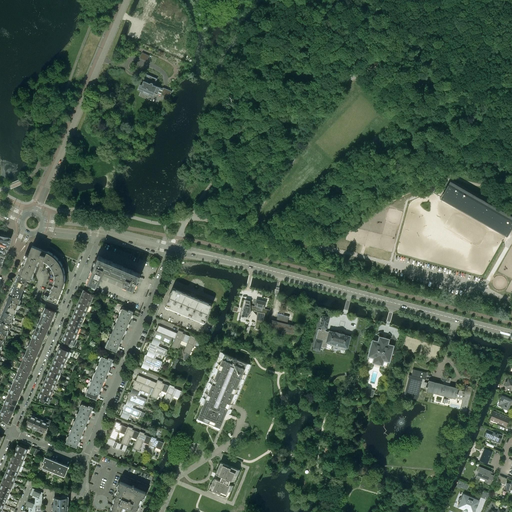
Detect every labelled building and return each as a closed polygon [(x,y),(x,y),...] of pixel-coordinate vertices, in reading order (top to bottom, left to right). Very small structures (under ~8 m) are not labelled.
[(157,0),(146,28),(155,31),(161,16),(177,22),(181,12),(165,5),(167,0),(157,0)] [(143,53),(140,58),(147,61),(149,56),(143,53)] [(372,60),(368,69),(378,74),(382,67),(383,64),(372,59),(372,60)] [(163,89),(154,85),(157,79),(157,80),(157,79),(146,74),(146,75),(149,76),(148,81),(144,79),(141,85),(140,84),(138,90),(153,96),(154,92),(157,94),(157,93),(169,98),(172,91),(164,88),(163,89)] [(440,198),(440,199),(441,199),(441,200),(505,236),(506,236),(507,236),(508,234),(506,233),(511,224),(511,219),(448,183),(445,188),(442,195),(440,198)] [(0,241),(8,244),(10,239),(9,237),(6,236),(1,235),(0,236),(0,235),(0,241)] [(63,289),(64,285),(65,284),(65,283),(65,281),(65,280),(65,278),(65,277),(65,275),(65,273),(65,272),(64,270),(64,268),(63,267),(62,265),(62,264),(61,262),(60,261),(59,260),(58,258),(57,257),(55,256),(54,255),(53,254),(47,251),(46,251),(32,246),(28,255),(26,254),(25,254),(24,256),(25,257),(23,261),(23,260),(22,263),(20,267),(19,269),(20,269),(18,274),(28,278),(32,279),(40,260),(43,261),(43,260),(48,262),(51,266),(54,270),(55,275),(55,280),(54,285),(48,300),(57,303),(63,289)] [(140,274),(136,273),(133,272),(134,269),(130,267),(129,270),(98,256),(87,282),(96,285),(98,283),(99,283),(103,275),(123,284),(134,289),(140,274)] [(26,283),(28,278),(18,274),(16,279),(26,283)] [(24,288),(26,283),(16,279),(14,284),(24,288)] [(22,293),(24,288),(14,284),(12,289),(22,293)] [(211,306),(211,305),(211,304),(210,303),(209,303),(203,301),(202,300),(201,300),(200,299),(199,299),(198,299),(197,298),(196,298),(195,297),(194,297),(193,297),(190,295),(189,295),(188,294),(187,294),(185,293),(184,293),(183,292),(182,292),(176,290),(175,289),(174,288),(173,288),(172,289),(172,290),(171,290),(172,291),(165,307),(204,323),(210,307),(211,307),(211,306)] [(19,298),(22,293),(12,289),(10,294),(19,298)] [(91,300),(94,295),(84,290),(81,296),(91,300)] [(21,299),(19,298),(10,294),(8,299),(19,304),(21,299)] [(89,305),(91,300),(81,296),(79,301),(89,305)] [(17,309),(19,304),(8,299),(6,304),(17,309)] [(263,309),(263,307),(264,308),(266,302),(256,299),(255,305),(256,305),(255,307),(251,306),(250,301),(245,300),(243,311),(242,311),(241,315),(242,315),(241,316),(243,317),(247,317),(251,312),(250,311),(252,309),(257,312),(257,318),(256,318),(256,325),(255,325),(255,329),(261,330),(264,317),(267,318),(269,310),(263,309)] [(87,311),(89,305),(79,301),(77,306),(87,311)] [(15,314),(17,309),(6,304),(4,309),(15,314)] [(84,316),(87,311),(77,306),(74,312),(84,316)] [(51,323),(55,312),(45,308),(41,318),(51,323)] [(130,320),(132,314),(133,311),(129,309),(128,311),(122,308),(119,315),(130,320)] [(13,319),(15,314),(4,309),(1,314),(13,319)] [(82,322),(84,316),(74,312),(72,317),(82,322)] [(0,319),(11,324),(13,319),(1,314),(0,318),(0,319)] [(286,324),(288,316),(279,314),(278,322),(286,324)] [(127,327),(128,323),(130,320),(119,315),(112,331),(123,336),(126,329),(127,329),(128,327),(127,327)] [(342,333),(338,332),(336,332),(329,330),(328,332),(325,331),(325,329),(326,329),(329,317),(322,315),(319,327),(321,328),(321,330),(318,329),(316,339),(315,339),(313,349),(320,351),(323,341),(322,341),(322,340),(326,341),(326,342),(334,344),(334,345),(339,346),(347,348),(348,346),(349,346),(349,343),(350,336),(344,334),(342,333)] [(80,327),(82,322),(72,317),(70,323),(80,327)] [(46,334),(51,323),(41,318),(36,330),(46,334)] [(0,325),(9,329),(11,324),(0,319),(0,325)] [(294,333),(296,326),(286,324),(278,322),(271,320),(270,327),(274,328),(274,327),(294,332),(294,333)] [(77,333),(80,327),(70,323),(67,328),(77,333)] [(0,331),(7,334),(9,329),(0,325),(0,331)] [(75,338),(77,333),(67,328),(65,334),(75,338)] [(41,345),(46,334),(36,330),(31,341),(41,345)] [(120,342),(122,339),(123,336),(112,331),(105,347),(116,352),(119,344),(120,345),(121,343),(120,342)] [(163,334),(160,332),(156,331),(156,333),(154,332),(153,335),(154,336),(151,343),(158,346),(160,340),(169,344),(172,338),(169,336),(166,335),(163,334)] [(187,343),(190,336),(183,333),(183,332),(180,331),(180,332),(178,331),(177,333),(175,339),(171,347),(178,350),(181,341),(187,343)] [(72,345),(75,338),(65,334),(62,340),(65,341),(64,343),(69,345),(70,343),(72,345)] [(199,348),(202,341),(195,338),(195,337),(192,336),(192,337),(190,336),(187,343),(183,352),(190,355),(193,346),(199,348)] [(37,356),(41,345),(31,341),(27,351),(37,356)] [(388,361),(392,346),(386,345),(387,343),(379,341),(379,343),(373,341),(369,355),(375,357),(374,362),(381,364),(383,359),(388,361)] [(164,356),(167,350),(158,346),(151,343),(151,345),(149,344),(148,347),(149,348),(146,355),(153,358),(155,352),(164,356)] [(67,357),(69,352),(67,351),(67,349),(62,347),(62,349),(59,347),(57,353),(67,357)] [(32,367),(37,356),(27,351),(22,363),(32,367)] [(235,403),(251,365),(220,352),(217,360),(214,366),(199,402),(206,405),(205,408),(202,406),(196,420),(219,430),(225,416),(223,415),(224,412),(230,415),(232,410),(231,409),(232,404),(234,405),(235,403)] [(65,363),(67,357),(57,353),(55,358),(65,363)] [(159,368),(162,362),(153,358),(146,355),(145,357),(144,356),(143,359),(144,360),(141,367),(148,370),(150,364),(159,368)] [(110,368),(112,361),(113,359),(109,357),(108,359),(102,356),(99,363),(110,368)] [(62,368),(65,363),(55,358),(52,364),(62,368)] [(27,378),(32,367),(22,363),(17,373),(27,378)] [(107,374),(109,371),(110,368),(99,363),(92,379),(103,384),(106,377),(107,377),(108,375),(107,374)] [(60,373),(62,368),(52,364),(50,369),(60,373)] [(58,379),(60,373),(50,369),(48,375),(58,379)] [(457,388),(449,386),(448,386),(449,384),(446,383),(444,385),(429,381),(428,385),(424,384),(426,373),(413,369),(411,376),(409,375),(403,396),(417,400),(420,387),(427,389),(426,390),(454,398),(454,399),(462,401),(460,410),(465,412),(467,405),(468,405),(470,398),(469,398),(472,387),(466,385),(464,392),(457,390),(457,388)] [(23,389),(27,378),(17,373),(13,384),(23,389)] [(55,384),(58,379),(48,375),(45,380),(55,384)] [(100,390),(102,387),(103,384),(92,379),(86,395),(97,399),(100,392),(100,393),(101,391),(100,390)] [(53,390),(55,384),(45,380),(43,386),(53,390)] [(166,393),(169,386),(162,383),(162,382),(159,380),(159,381),(157,381),(156,383),(154,388),(150,397),(157,399),(161,390),(166,393)] [(142,383),(139,382),(136,381),(135,382),(134,382),(132,385),(134,385),(131,393),(137,395),(140,390),(149,394),(151,387),(148,386),(145,385),(142,383)] [(18,400),(23,389),(13,384),(8,395),(18,400)] [(179,398),(181,391),(174,388),(174,387),(171,385),(171,386),(169,386),(166,393),(162,402),(169,404),(173,395),(179,398)] [(51,395),(53,390),(43,386),(41,391),(51,395)] [(375,390),(367,388),(365,395),(373,397),(375,390)] [(49,398),(51,395),(41,391),(38,397),(41,398),(40,400),(49,404),(51,399),(49,398)] [(144,406),(146,399),(137,395),(131,393),(130,394),(129,394),(127,397),(128,397),(125,405),(132,407),(135,402),(144,406)] [(13,411),(18,400),(8,395),(3,406),(13,411)] [(500,400),(499,403),(500,406),(504,408),(503,408),(508,410),(508,408),(509,407),(510,405),(511,405),(511,400),(511,401),(511,399),(502,395),(500,399),(500,400)] [(90,416),(92,409),(93,407),(89,405),(88,406),(82,404),(79,411),(90,416)] [(139,418),(141,411),(132,407),(125,405),(125,406),(124,406),(122,409),(123,409),(120,417),(127,420),(130,414),(139,418)] [(0,418),(8,422),(13,411),(3,406),(0,413),(0,418)] [(87,422),(88,419),(90,416),(79,411),(72,427),(83,432),(86,425),(87,425),(88,423),(87,422)] [(489,419),(505,426),(506,426),(510,418),(493,411),(489,419)] [(32,428),(36,418),(31,415),(30,418),(28,417),(26,422),(27,423),(26,425),(32,428)] [(37,430),(42,420),(36,418),(32,428),(37,430)] [(46,420),(43,418),(42,420),(37,430),(43,432),(44,430),(46,430),(47,426),(49,427),(52,420),(47,418),(46,420)] [(124,434),(127,427),(120,424),(121,423),(117,422),(117,423),(115,422),(109,438),(112,439),(115,441),(119,432),(124,434)] [(81,438),(82,435),(83,432),(72,427),(66,442),(77,447),(79,440),(80,440),(81,438)] [(125,451),(131,437),(136,439),(139,432),(132,429),(133,428),(129,427),(129,428),(127,427),(124,434),(121,443),(124,444),(121,450),(125,451)] [(502,435),(487,429),(484,436),(499,443),(502,435)] [(148,444),(151,437),(144,434),(145,433),(141,432),(141,433),(139,432),(136,439),(133,448),(139,451),(143,442),(148,444)] [(161,449),(164,443),(156,439),(157,438),(153,437),(153,438),(151,437),(148,444),(145,453),(151,456),(155,447),(161,449)] [(25,454),(28,449),(25,448),(26,446),(21,444),(20,446),(18,445),(15,450),(25,454)] [(487,463),(492,452),(484,448),(479,460),(487,463)] [(23,460),(25,454),(15,450),(13,456),(23,460)] [(21,465),(23,460),(13,456),(11,461),(21,465)] [(64,476),(69,466),(62,463),(60,462),(60,463),(45,456),(43,461),(44,462),(42,467),(64,476)] [(18,471),(21,465),(11,461),(8,467),(18,471)] [(235,481),(240,470),(220,462),(216,473),(215,473),(218,474),(216,478),(214,477),(209,489),(228,497),(233,485),(228,483),(230,479),(235,481)] [(494,476),(490,474),(491,471),(479,466),(475,474),(476,475),(475,478),(479,479),(480,477),(485,479),(484,481),(490,484),(494,476)] [(16,477),(18,471),(8,467),(6,472),(16,477)] [(14,482),(16,477),(6,472),(4,478),(14,482)] [(138,508),(139,506),(138,506),(140,502),(140,503),(141,502),(142,500),(142,499),(143,496),(144,496),(145,493),(148,486),(140,482),(138,487),(135,486),(135,485),(132,483),(132,485),(131,484),(131,483),(129,482),(131,478),(122,475),(119,482),(118,485),(118,486),(119,486),(117,489),(116,492),(117,493),(115,496),(114,498),(114,499),(115,500),(113,503),(112,505),(113,506),(112,508),(111,509),(110,511),(135,511),(136,508),(137,509),(137,508),(138,508)] [(13,488),(16,483),(14,482),(4,478),(1,483),(11,488),(13,488)] [(458,480),(457,486),(467,489),(469,484),(458,480)] [(0,489),(9,493),(11,488),(1,483),(0,486),(0,489)] [(42,505),(42,493),(43,494),(43,493),(43,492),(32,488),(30,494),(36,496),(35,502),(36,502),(36,505),(42,505)] [(0,495),(7,499),(9,493),(0,489),(0,495)] [(479,495),(487,499),(489,493),(482,490),(479,495)] [(65,511),(67,497),(65,497),(64,496),(64,495),(61,495),(61,494),(60,497),(54,497),(54,503),(52,503),(52,506),(54,506),(53,511),(65,511)] [(477,504),(478,501),(478,500),(477,500),(476,500),(476,499),(475,499),(474,499),(464,494),(463,494),(463,495),(462,498),(461,498),(460,498),(459,498),(459,499),(458,499),(458,500),(458,501),(458,502),(459,502),(459,503),(460,503),(458,507),(460,507),(460,508),(461,508),(462,509),(463,509),(470,511),(473,511),(475,509),(477,504)] [(35,511),(36,505),(36,502),(35,502),(30,500),(28,499),(25,505),(29,507),(28,511),(35,511)]
